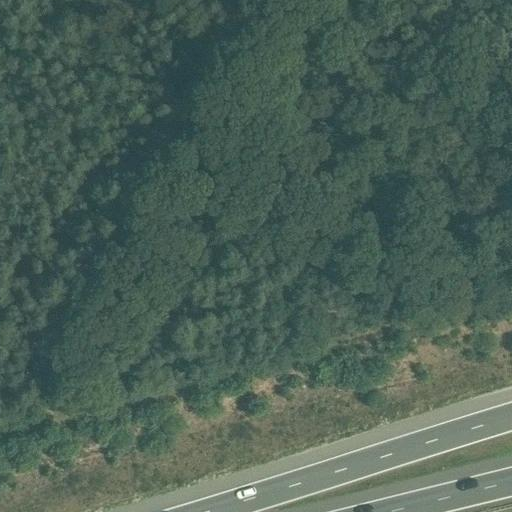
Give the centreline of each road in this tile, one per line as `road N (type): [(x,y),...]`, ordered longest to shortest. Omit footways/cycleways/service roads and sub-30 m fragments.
road 1 (motorway): [(511,418),(206,511)]
road 2 (motorway): [(511,482),(387,511)]
